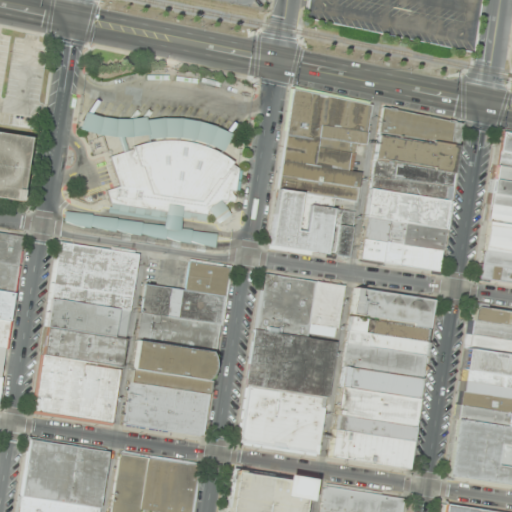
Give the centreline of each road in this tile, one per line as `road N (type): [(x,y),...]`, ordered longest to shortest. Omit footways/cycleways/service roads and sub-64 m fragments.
road 1 (residential): [(511,502),(0,422)]
road 2 (tertiary): [(0,499),(45,227)]
road 3 (tertiary): [(251,259),(211,511)]
road 4 (tertiary): [(420,511),(454,290)]
road 5 (residential): [(45,227),(251,259)]
road 6 (primary): [(281,62),(77,22)]
road 7 (tertiary): [(45,227),(77,22)]
road 8 (residential): [(251,259),(454,290)]
road 9 (primary): [(482,103),(281,62)]
road 10 (tertiary): [(281,62),(251,259)]
road 11 (tertiary): [(454,290),(482,103)]
